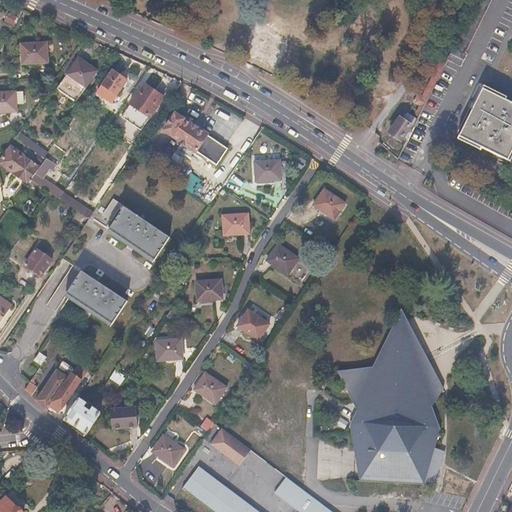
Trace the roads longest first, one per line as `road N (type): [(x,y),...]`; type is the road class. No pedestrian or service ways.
road 1 (primary): [(415,203),(229,81),(53,0)]
road 2 (unknown): [(0,382),(94,244)]
road 3 (tertiary): [(164,511),(54,429)]
road 4 (primary): [(415,203),(511,282)]
